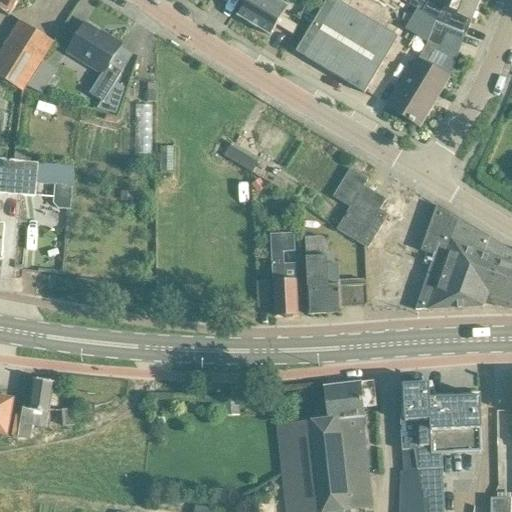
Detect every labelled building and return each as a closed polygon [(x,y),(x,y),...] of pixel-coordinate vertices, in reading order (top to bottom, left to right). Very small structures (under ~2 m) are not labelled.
[(20,0),(0,0),(0,9),(10,16),(20,0)] [(248,0),(238,17),(271,37),(281,20),(288,9),(276,2),(277,0),(248,0)] [(327,0),(306,36),(296,53),(365,94),(375,77),(399,38),(376,24),(347,7),(335,0),(327,0)] [(426,0),(412,0),(409,5),(436,23),(467,35),(480,0),(448,0),(444,11),(426,0)] [(21,22),(10,39),(0,55),(0,78),(23,93),(54,43),(21,22)] [(417,60),(388,108),(420,127),(449,79),(448,79),(458,56),(467,35),(436,23),(428,44),(418,61),(417,60)] [(118,116),(127,89),(116,82),(122,73),(110,65),(121,47),(100,34),(101,33),(86,24),(68,52),(103,74),(90,95),(103,103),(99,111),(118,116)] [(44,63),(27,89),(42,96),(58,71),(44,63)] [(259,163),(231,146),(224,158),(252,175),(259,163)] [(0,260),(2,261),(4,241),(5,226),(0,225),(0,194),(22,196),(21,197),(36,197),(37,183),(48,184),(49,178),(73,180),(74,168),(25,163),(0,159),(0,260)] [(351,170),(333,198),(350,209),(337,230),(368,249),(389,216),(380,211),(386,200),(364,187),(368,181),(351,170)] [(511,251),(437,206),(421,252),(434,256),(416,310),(416,311),(484,308),(489,294),(511,302),(511,251)] [(299,316),(296,265),(283,266),(283,253),(295,253),(295,235),(271,236),(275,317),(299,316)] [(319,238),(306,238),(306,239),(306,240),(308,296),(309,316),(341,314),(341,309),(368,308),(367,284),(364,281),(359,281),(359,286),(329,288),(326,243),(323,238),(319,238)] [(271,308),(271,288),(270,283),(258,283),(259,308),(271,308)] [(46,429),(51,404),(55,384),(34,380),(29,410),(23,409),(21,418),(17,417),(16,423),(20,424),(17,439),(30,441),(32,426),(46,429)] [(360,408),(376,406),(374,383),(325,388),(329,421),(353,419),(362,418),(360,408)] [(482,430),(482,418),(481,398),(430,400),(430,385),(404,386),(405,421),(401,421),(402,451),(405,474),(399,474),(398,511),(444,511),(442,455),(482,453),(481,430),(482,430)] [(275,397),(267,397),(268,408),(276,408),(275,397)] [(0,433),(6,434),(12,401),(0,398),(0,433)] [(238,405),(222,405),(222,411),(230,411),(231,416),(238,416),(238,405)] [(75,427),(75,425),(95,424),(94,412),(75,413),(75,410),(61,412),(62,428),(75,427)] [(329,421),(281,426),(290,511),(324,511),(327,511),(370,507),(366,475),(362,433),(360,433),(359,425),(362,425),(362,418),(353,419),(329,421)] [(490,500),(489,511),(510,511),(511,500),(490,500)]
